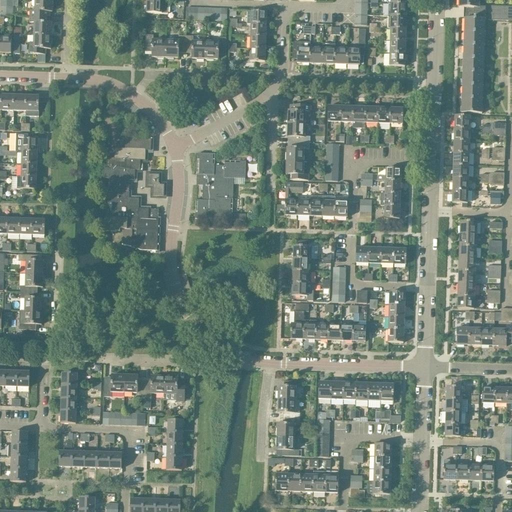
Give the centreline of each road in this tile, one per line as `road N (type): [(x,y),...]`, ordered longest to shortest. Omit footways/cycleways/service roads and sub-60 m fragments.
road 1 (residential): [(431,164),(356,162),(350,284),(427,286)]
road 2 (residential): [(40,428),(43,371),(53,348),(180,300)]
road 3 (residential): [(124,511),(124,429),(40,428)]
road 4 (residential): [(431,164),(437,0)]
road 5 (residential): [(421,439),(342,435),(341,511)]
road 6 (residential): [(271,363),(425,367)]
road 7 (residential): [(180,300),(170,258),(175,148)]
road 8 (residential): [(497,511),(500,442),(421,439)]
road 9 (residential): [(175,148),(130,93),(78,78)]
